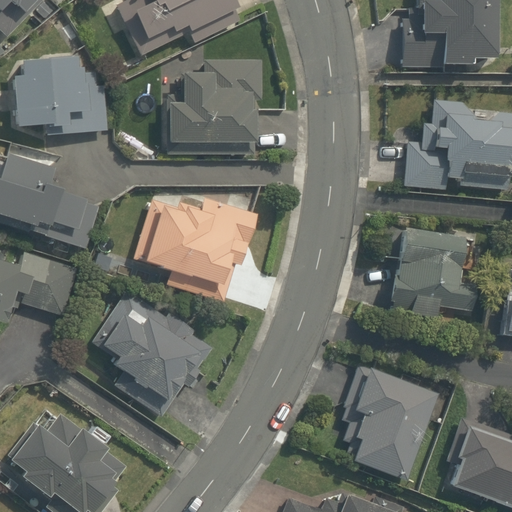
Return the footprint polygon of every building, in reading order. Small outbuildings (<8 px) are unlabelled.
[(0,0),(0,8),(6,2),(23,18),(40,0),(0,0)] [(190,43),(234,19),(230,11),(234,9),(229,0),(115,0),(110,3),(138,56),(184,32),(190,43)] [(465,58),(490,59),(490,0),(401,0),(402,15),(393,15),(392,61),(465,63),(465,58)] [(53,131),(102,129),(101,85),(94,85),(94,71),(81,72),(81,63),(76,63),(75,54),(14,60),(16,74),(7,77),(10,126),(43,124),(53,131)] [(177,93),(162,93),(161,155),(249,155),(249,139),(255,139),(255,100),(258,100),(258,59),(201,59),(201,70),(177,70),(177,93)] [(404,141),(400,185),(453,190),(453,185),(506,190),(508,167),(511,167),(511,113),(495,112),(484,123),(470,121),(470,116),(460,102),(430,100),(428,123),(420,122),(418,142),(404,141)] [(0,222),(80,247),(93,206),(82,203),(84,196),(46,184),(53,164),(4,149),(0,160),(0,222)] [(168,286),(219,302),(231,265),(235,266),(242,243),(244,244),(253,215),(201,198),(198,207),(176,200),(174,208),(148,199),(129,257),(139,260),(156,266),(156,268),(172,273),(168,286)] [(389,311),(433,317),(435,306),(468,311),(472,285),(454,283),(456,268),(470,270),(472,252),(469,252),(471,238),(399,228),(398,236),(396,236),(394,253),(397,253),(394,275),(389,274),(385,301),(390,302),(389,311)] [(57,314),(74,269),(20,249),(14,267),(0,261),(0,322),(1,323),(10,297),(57,314)] [(511,267),(507,268),(505,298),(502,298),(500,334),(511,334),(511,267)] [(164,318),(123,290),(88,341),(109,354),(104,362),(118,371),(109,385),(155,416),(178,381),(183,385),(193,371),(189,368),(202,348),(189,339),(197,326),(171,308),(164,318)] [(348,461),(403,481),(435,394),(437,386),(400,373),(397,380),(355,365),(340,407),(342,408),(338,418),(347,421),(339,441),(346,444),(342,453),(350,455),(348,461)] [(43,509),(47,511),(96,511),(113,489),(108,485),(122,466),(102,450),(101,449),(79,433),(78,431),(57,414),(43,432),(30,422),(18,437),(20,439),(5,459),(20,471),(16,476),(43,497),(47,492),(53,497),(43,509)] [(444,487),(511,510),(511,444),(511,445),(511,443),(511,438),(456,419),(441,462),(452,466),(444,487)] [(323,511),(314,511),(285,502),(281,511),(387,511),(330,492),(323,511)]
